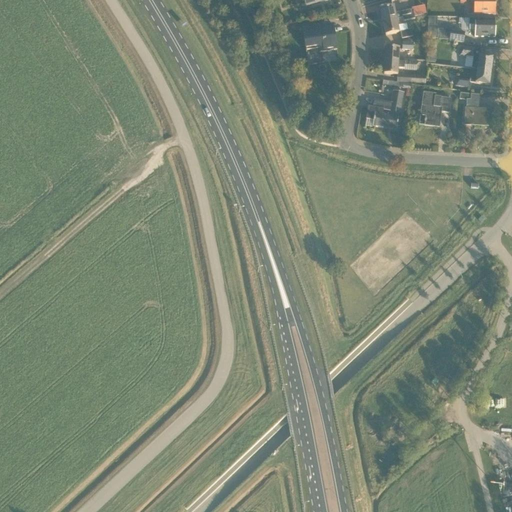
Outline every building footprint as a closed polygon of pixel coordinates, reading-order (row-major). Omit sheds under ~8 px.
[(460,0),(460,3),(474,3),(474,15),(495,15),(495,0),(460,0)] [(395,15),(393,8),(380,11),(383,24),(402,20),(401,17),(407,15),(408,21),(415,19),(414,17),(414,14),(411,15),(410,12),(395,15)] [(414,14),(414,17),(426,14),(425,10),(425,8),(413,10),(414,14)] [(385,36),(398,33),(400,33),(402,39),(412,37),(411,30),(407,31),(406,25),(403,25),(403,22),(408,21),(407,15),(401,17),(402,20),(383,24),(385,36)] [(333,25),(318,27),(317,20),(301,23),(305,49),(319,47),(320,53),(337,50),(333,25)] [(495,23),(475,22),(475,23),(469,22),(469,32),(475,32),(475,37),(495,38),(495,23)] [(278,28),(280,39),(287,37),(285,27),(278,28)] [(464,34),(451,32),(449,42),(463,44),(464,34)] [(491,72),(493,58),(479,57),(480,50),(461,48),(460,57),(473,58),(471,70),(491,72)] [(398,62),(399,50),(385,49),(385,61),(398,62)] [(410,66),(411,61),(404,60),(404,63),(398,62),(385,61),(384,75),(397,75),(398,69),(404,69),(404,66),(410,66)] [(489,86),(491,72),(471,70),(470,79),(457,78),(456,87),(470,88),(470,83),(475,84),(489,86)] [(427,73),(422,73),(421,77),(411,76),(411,77),(397,76),(397,83),(425,85),(426,77),(427,77),(427,73)] [(404,94),(393,92),(390,104),(391,104),(389,116),(382,115),(383,110),(368,108),(366,120),(373,121),(372,127),(396,131),(398,120),(399,120),(404,94)] [(441,98),(439,108),(434,107),(435,95),(423,94),(420,115),(426,116),(424,126),(439,128),(441,113),(449,114),(451,100),(441,98)] [(483,121),(488,121),(488,111),(478,110),(479,96),(461,95),(460,101),(467,101),(466,110),(465,125),(482,126),(483,121)]
